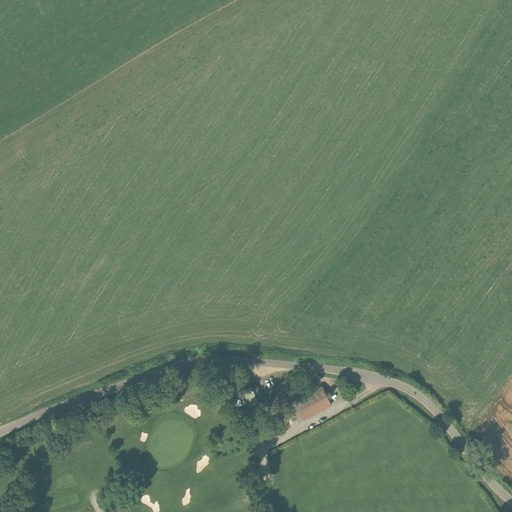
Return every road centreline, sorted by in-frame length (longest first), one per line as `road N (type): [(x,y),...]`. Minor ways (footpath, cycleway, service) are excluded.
road 1 (unclassified): [(511,503),(422,398),(400,383),(347,372),(210,358),(170,365),(0,431)]
road 2 (track): [(382,378),(255,453),(197,511)]
